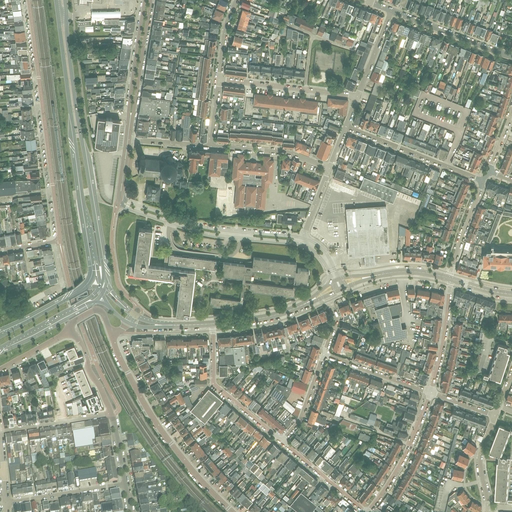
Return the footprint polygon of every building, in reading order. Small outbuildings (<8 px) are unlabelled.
[(206,0),(217,5),(216,7),(224,10),(226,6),(221,4),(212,0),(206,0)] [(241,3),(240,6),(248,9),(250,10),(251,11),(257,12),(258,10),(249,6),(250,4),(243,0),(242,1),(241,3)] [(328,0),(322,15),(324,16),(330,3),(331,0),(328,0)] [(331,0),(330,3),(324,16),(325,16),(324,17),(327,18),(329,15),(328,15),(331,6),(333,7),(336,0),(331,0)] [(337,18),(338,16),(339,14),(338,14),(343,1),(341,0),(340,0),(337,0),(336,5),(335,8),(337,9),(334,17),(337,18)] [(415,0),(412,9),(414,10),(416,11),(417,11),(421,1),(418,0),(415,0)] [(423,0),(419,12),(421,12),(421,13),(422,14),(423,13),(424,14),(427,5),(424,4),(426,0),(423,0)] [(342,19),(349,3),(347,3),(347,2),(345,1),(345,2),(344,2),(341,9),(339,14),(342,14),(339,22),(341,22),(340,25),(342,19)] [(431,6),(428,5),(425,14),(425,15),(427,16),(428,15),(431,16),(436,3),(433,2),(431,6)] [(342,19),(340,25),(342,26),(348,12),(350,13),(353,5),(353,4),(351,3),(350,4),(349,3),(342,19)] [(438,3),(436,8),(433,17),(434,17),(434,18),(436,19),(437,19),(438,19),(442,7),(440,6),(441,4),(438,3)] [(451,3),(449,7),(444,21),(449,23),(452,15),(453,12),(451,11),(453,4),(451,3)] [(460,4),(458,3),(455,10),(450,24),(451,24),(452,25),(453,25),(454,25),(459,14),(456,13),(460,4)] [(354,6),(348,22),(350,23),(351,20),(354,14),(356,15),(359,7),(359,6),(356,5),(356,6),(354,6)] [(444,5),(442,10),(438,19),(443,21),(448,9),(445,9),(446,6),(444,5)] [(205,6),(204,9),(212,12),(222,16),(224,11),(216,8),(216,9),(213,7),(212,9),(206,6),(205,7),(205,6)] [(463,6),(461,12),(459,18),(455,26),(460,28),(463,19),(461,18),(465,7),(463,6)] [(155,13),(154,17),(163,19),(163,17),(166,17),(165,18),(170,19),(170,15),(167,15),(168,10),(164,10),(156,8),(155,13)] [(362,9),(360,8),(355,20),(353,26),(355,27),(360,17),(362,18),(365,10),(365,9),(362,8),(362,9)] [(219,21),(222,16),(212,12),(204,9),(203,11),(213,15),(212,18),(219,21)] [(242,12),(241,14),(262,20),(263,17),(254,15),(254,14),(250,13),(251,12),(243,9),(242,10),(241,12),(242,12)] [(368,11),(366,10),(361,23),(358,29),(361,30),(366,19),(368,20),(371,12),(371,11),(368,10),(368,11)] [(469,15),(467,21),(465,20),(462,28),(463,29),(464,30),(465,29),(466,30),(474,11),(472,10),(469,15)] [(369,20),(365,31),(368,32),(371,24),(373,25),(374,22),(377,15),(377,14),(374,12),(374,13),(372,13),(369,20)] [(473,32),(477,21),(477,22),(481,13),(478,12),(474,20),(475,21),(473,24),(471,23),(468,30),(473,32)] [(240,17),(240,19),(248,21),(249,18),(252,19),(251,21),(257,22),(258,21),(261,22),(262,20),(241,14),(241,15),(240,16),(240,17)] [(291,14),(290,16),(289,17),(288,20),(294,23),(297,17),(291,14)] [(380,16),(378,15),(375,22),(372,31),(375,32),(378,23),(380,24),(383,17),(383,16),(381,15),(380,16)] [(480,26),(479,26),(477,25),(474,33),(475,33),(475,34),(476,35),(477,34),(479,35),(486,16),(484,15),(480,26)] [(486,16),(479,35),(480,35),(481,36),(482,37),(483,36),(484,37),(487,28),(484,28),(488,17),(486,16)] [(490,23),(488,29),(484,37),(486,38),(487,38),(488,39),(489,39),(492,31),(490,30),(492,24),(495,17),(493,16),(490,23)] [(294,24),(299,26),(302,19),(297,17),(294,23),(294,24)] [(239,22),(238,23),(254,28),(255,25),(247,23),(248,21),(240,19),(240,20),(239,20),(239,21),(239,22)] [(299,26),(305,29),(308,22),(302,19),(299,26)] [(391,28),(394,30),(392,35),(394,36),(399,23),(393,21),(391,28)] [(314,24),(308,22),(305,29),(311,31),(314,24)] [(254,28),(238,23),(238,25),(237,25),(237,26),(237,27),(237,28),(245,30),(246,28),(250,29),(258,32),(258,29),(255,28),(254,28)] [(496,23),(493,32),(490,39),(496,42),(499,35),(499,34),(500,32),(497,30),(499,24),(496,23)] [(397,32),(399,33),(396,40),(398,41),(401,34),(405,25),(400,24),(397,32)] [(401,34),(398,41),(396,48),(398,48),(402,38),(404,39),(406,35),(406,36),(409,27),(405,25),(401,34)] [(406,48),(408,49),(412,38),(415,30),(411,28),(407,36),(410,37),(406,48)] [(415,30),(412,38),(408,49),(410,50),(414,41),(416,41),(416,40),(417,40),(420,32),(415,30)] [(419,53),(426,34),(425,33),(424,33),(423,32),(422,32),(418,41),(421,42),(419,47),(418,47),(415,54),(418,55),(419,53)] [(376,36),(371,34),(368,40),(373,42),(374,42),(376,36)] [(421,54),(425,43),(428,44),(431,36),(430,36),(430,35),(429,34),(428,35),(426,34),(419,53),(421,54)] [(252,42),(245,41),(246,38),(243,38),(243,37),(235,35),(233,40),(251,45),(255,46),(256,43),(252,42)] [(430,51),(426,60),(429,61),(434,47),(438,38),(436,37),(436,38),(433,37),(430,45),(432,46),(430,51)] [(346,44),(351,46),(354,40),(348,38),(347,39),(346,44)] [(438,38),(434,47),(429,61),(428,64),(432,65),(434,59),(432,59),(435,53),(435,52),(437,53),(439,48),(442,40),(439,39),(439,38),(438,38)] [(382,51),(387,53),(389,47),(392,42),(386,39),(382,51)] [(441,63),(449,43),(444,41),(440,51),(442,52),(438,62),(441,63)] [(447,63),(451,53),(454,45),(453,44),(452,43),(451,43),(450,43),(446,51),(449,52),(445,62),(447,63)] [(448,68),(453,54),(456,55),(459,47),(458,46),(457,45),(456,45),(454,45),(451,53),(447,63),(446,67),(448,68)] [(457,70),(463,56),(466,49),(464,48),(464,47),(462,47),(461,48),(461,47),(458,55),(461,55),(455,69),(457,70)] [(468,50),(466,49),(463,56),(457,70),(460,71),(463,64),(462,64),(464,59),(467,60),(470,51),(470,50),(468,49),(468,50)] [(466,71),(470,62),(473,63),(477,53),(476,53),(476,52),(475,52),(473,51),(473,52),(471,51),(466,65),(464,70),(466,71)] [(296,70),(294,70),(293,78),(294,78),(296,79),(296,78),(299,78),(300,70),(300,63),(301,59),(301,54),(298,53),(296,70)] [(478,54),(477,54),(473,65),(475,66),(476,66),(476,67),(478,67),(478,68),(483,56),(480,55),(480,54),(479,54),(478,54)] [(483,73),(489,58),(487,57),(486,56),(485,56),(484,56),(480,66),(483,68),(481,72),(483,72),(483,73)] [(483,73),(483,72),(479,83),(483,84),(487,74),(486,73),(487,69),(490,71),(494,60),(494,59),(492,59),(491,59),(489,58),(483,73)] [(344,87),(349,88),(356,69),(354,68),(350,80),(347,79),(344,87)] [(357,76),(356,76),(358,70),(356,69),(349,88),(353,90),(356,83),(356,82),(357,78),(357,77),(357,76)] [(379,74),(374,71),(370,80),(376,82),(378,82),(378,81),(381,74),(379,74)] [(86,84),(98,83),(97,76),(85,76),(86,84)] [(160,80),(155,79),(145,77),(143,87),(159,90),(160,80)] [(498,87),(511,91),(511,89),(511,86),(506,84),(502,83),(501,85),(498,84),(498,87)] [(452,85),(447,84),(443,93),(448,95),(449,92),(451,87),(452,85)] [(415,92),(416,88),(411,86),(408,93),(410,94),(409,96),(412,97),(414,92),(415,92)] [(511,91),(498,87),(497,89),(504,92),(503,94),(510,96),(511,91)] [(417,97),(418,97),(421,90),(416,88),(415,92),(412,98),(416,100),(417,97)] [(316,114),(318,102),(305,100),(305,99),(300,98),(300,100),(272,96),(273,95),(267,94),(267,96),(255,94),(254,96),(253,106),(269,108),(269,106),(284,108),(283,111),(286,111),(287,109),(301,110),(301,112),(316,114)] [(139,113),(157,115),(167,117),(170,101),(155,98),(155,97),(142,95),(139,113)] [(9,103),(9,104),(7,104),(8,107),(9,107),(34,105),(32,96),(23,97),(18,97),(18,98),(21,97),(22,101),(18,102),(18,103),(15,104),(14,103),(9,103)] [(348,100),(328,98),(327,106),(340,107),(339,115),(346,115),(348,100)] [(497,98),(494,98),(493,100),(500,102),(500,104),(506,107),(508,102),(497,98)] [(494,108),(491,107),(490,110),(497,112),(496,114),(503,117),(505,111),(494,108)] [(22,118),(32,117),(31,108),(21,109),(22,115),(20,115),(20,119),(22,119),(22,118)] [(366,128),(372,130),(377,116),(380,108),(379,112),(376,111),(375,115),(373,119),(374,119),(374,120),(370,119),(366,128)] [(377,116),(372,130),(376,132),(380,123),(377,122),(379,116),(382,109),(380,108),(377,116)] [(156,121),(157,115),(139,113),(138,117),(150,119),(149,120),(158,121),(156,121)] [(377,132),(382,134),(385,126),(383,125),(384,122),(385,122),(388,114),(385,113),(381,124),(377,132)] [(482,113),(481,115),(484,116),(496,121),(498,116),(489,113),(488,115),(482,113)] [(357,114),(354,123),(359,125),(365,127),(368,119),(369,117),(367,116),(366,118),(362,117),(357,114)] [(176,130),(175,139),(182,139),(182,140),(183,130),(184,115),(182,115),(181,130),(176,130)] [(184,115),(183,130),(182,140),(189,140),(191,116),(186,115),(184,115)] [(484,116),(481,115),(481,117),(483,118),(483,119),(488,121),(487,123),(495,126),(496,123),(496,122),(496,121),(484,116)] [(92,131),(92,132),(92,133),(93,133),(93,132),(96,131),(95,145),(97,146),(99,147),(101,148),(102,148),(104,148),(107,148),(109,149),(113,148),(117,147),(120,120),(112,119),(112,118),(106,117),(106,119),(98,118),(98,116),(90,117),(92,131)] [(382,134),(386,135),(389,127),(393,118),(393,117),(391,116),(387,126),(385,126),(382,134)] [(149,120),(138,118),(137,124),(149,125),(150,125),(158,127),(158,125),(157,125),(158,121),(149,120)] [(207,141),(207,133),(204,132),(205,123),(209,124),(209,118),(202,118),(201,123),(200,141),(206,141),(207,141)] [(329,126),(328,128),(337,131),(339,126),(333,124),(334,121),(327,118),(324,124),(329,126)] [(389,127),(386,135),(390,137),(393,129),(391,128),(395,119),(393,118),(389,127)] [(391,137),(396,139),(399,132),(403,121),(400,119),(397,126),(398,126),(396,131),(394,130),(391,137)] [(399,132),(396,139),(400,141),(403,134),(401,133),(403,128),(404,128),(406,122),(403,121),(399,132)] [(148,130),(148,131),(152,132),(161,133),(161,132),(162,132),(165,133),(165,130),(158,129),(158,127),(150,125),(149,125),(137,124),(137,129),(148,130)] [(491,134),(492,133),(493,130),(483,126),(484,126),(481,125),(480,127),(483,128),(482,131),(484,132),(491,134)] [(199,129),(198,129),(198,127),(194,126),(194,128),(191,128),(190,140),(195,140),(196,134),(198,134),(199,129)] [(402,142),(407,144),(414,127),(411,126),(408,136),(405,135),(402,142)] [(335,135),(336,133),(327,129),(323,127),(317,127),(316,128),(322,130),(321,132),(334,137),(335,137),(336,137),(337,136),(336,135),(335,135)] [(414,127),(407,144),(413,146),(416,139),(413,137),(416,128),(414,127)] [(418,148),(421,141),(425,130),(422,129),(418,139),(416,139),(413,146),(418,148)] [(418,148),(423,150),(426,143),(423,141),(427,131),(425,130),(421,141),(418,148)] [(315,132),(313,131),(312,131),(310,136),(307,145),(304,153),(308,155),(311,147),(310,146),(315,132)] [(484,138),(494,142),(496,138),(485,133),(481,131),(479,136),(481,137),(484,138)] [(325,135),(323,140),(332,144),(332,143),(331,143),(332,141),(333,141),(334,140),(333,139),(333,138),(334,138),(325,135)] [(345,158),(346,155),(350,144),(352,137),(351,137),(351,136),(349,135),(348,136),(346,140),(345,142),(344,146),(346,147),(344,153),(342,157),(345,158)] [(304,153),(307,145),(310,136),(309,136),(307,139),(307,138),(304,144),(302,143),(299,151),(304,153)] [(483,140),(482,143),(484,143),(492,146),(494,142),(484,138),(481,137),(479,136),(481,137),(480,139),(483,140)] [(353,149),(354,147),(357,139),(356,139),(356,138),(353,137),(353,138),(352,137),(350,144),(346,155),(349,156),(352,148),(353,149)] [(316,138),(314,142),(320,144),(316,155),(317,155),(316,158),(315,158),(324,161),(326,159),(332,144),(323,140),(316,138)] [(426,143),(423,150),(428,152),(434,139),(430,138),(428,143),(426,143)] [(435,155),(440,157),(447,141),(447,139),(445,138),(441,148),(438,147),(435,155)] [(355,160),(359,149),(362,141),(361,141),(361,140),(358,139),(358,140),(358,139),(354,147),(354,149),(355,150),(354,151),(356,152),(353,159),(355,160)] [(357,160),(361,150),(364,151),(367,143),(367,142),(364,141),(364,142),(362,141),(359,149),(355,160),(357,160)] [(448,151),(445,150),(449,142),(447,141),(440,157),(445,159),(448,151)] [(364,164),(368,153),(369,153),(370,152),(369,151),(370,149),(372,145),(368,143),(364,152),(367,153),(362,164),(364,165),(364,164)] [(366,165),(371,154),(373,155),(376,147),(372,145),(370,149),(369,151),(370,152),(369,153),(368,153),(364,164),(366,165)] [(490,151),(478,146),(476,148),(481,150),(481,152),(488,155),(490,151)] [(374,167),(377,161),(381,149),(377,147),(374,155),(375,155),(373,160),(375,160),(374,162),(376,163),(374,167)] [(383,159),(386,151),(381,149),(377,161),(374,167),(376,167),(380,157),(383,159)] [(204,156),(209,156),(210,152),(199,151),(189,150),(189,158),(190,158),(188,170),(190,170),(190,171),(194,172),(195,170),(196,170),(197,160),(199,160),(199,161),(202,161),(202,160),(203,160),(204,156)] [(469,152),(469,153),(481,159),(483,154),(473,150),(472,153),(469,152)] [(382,170),(384,171),(385,169),(388,161),(389,159),(388,159),(389,157),(391,153),(387,151),(384,159),(386,160),(382,170)] [(209,156),(207,182),(210,182),(211,175),(220,175),(226,176),(227,161),(228,153),(210,152),(209,156)] [(385,176),(390,162),(392,163),(395,154),(391,153),(389,157),(388,159),(389,159),(388,161),(385,169),(384,171),(382,175),(385,176)] [(479,163),(481,159),(469,153),(468,156),(471,157),(470,159),(479,163)] [(245,207),(244,210),(244,213),(254,214),(254,208),(265,209),(267,187),(269,188),(269,182),(272,182),(274,161),(270,160),(270,157),(264,156),(263,164),(257,163),(257,162),(250,162),(250,163),(244,162),(244,155),(238,154),(238,157),(234,157),(232,179),(235,179),(234,185),(236,185),(235,206),(245,207)] [(138,175),(139,176),(141,177),(142,176),(143,175),(143,176),(146,176),(146,175),(156,176),(154,186),(148,185),(147,193),(145,194),(145,196),(147,197),(146,197),(162,199),(163,194),(160,194),(160,186),(161,178),(164,179),(165,181),(167,182),(169,182),(170,181),(171,180),(171,178),(173,179),(173,184),(172,184),(171,187),(180,188),(180,187),(182,187),(183,187),(187,187),(187,181),(185,181),(186,175),(183,175),(182,180),(178,179),(178,178),(180,178),(181,177),(181,176),(181,175),(180,175),(182,174),(182,172),(183,171),(182,169),(181,167),(177,167),(178,162),(175,161),(175,160),(174,159),(173,159),(172,157),(171,157),(169,157),(168,157),(166,159),(162,158),(162,160),(161,160),(145,158),(145,156),(144,155),(142,155),(141,156),(140,158),(140,157),(139,162),(137,162),(136,169),(139,169),(138,175)] [(397,171),(399,164),(402,157),(397,155),(394,162),(397,163),(394,170),(397,171)] [(405,166),(407,159),(408,159),(402,157),(399,164),(397,171),(399,172),(402,165),(405,166)] [(282,162),(282,167),(281,175),(284,175),(284,170),(288,171),(289,168),(290,159),(283,158),(283,162),(282,162)] [(410,168),(412,161),(407,159),(405,166),(407,167),(404,175),(407,176),(410,168)] [(477,167),(479,163),(470,159),(468,162),(463,159),(462,161),(465,162),(477,167)] [(295,173),(296,172),(300,162),(293,160),(289,169),(289,170),(295,173)] [(418,163),(412,161),(410,168),(407,176),(410,177),(413,169),(415,170),(414,173),(418,163)] [(475,172),(477,167),(465,162),(462,161),(461,163),(467,166),(466,168),(468,169),(475,172)] [(423,165),(418,163),(414,173),(417,174),(415,179),(417,180),(417,179),(420,172),(423,165)] [(428,167),(423,165),(420,172),(417,179),(420,180),(423,173),(425,174),(428,167)] [(511,169),(502,166),(500,170),(510,174),(511,172),(511,169)] [(338,167),(336,172),(352,179),(353,177),(348,175),(349,173),(345,171),(346,171),(338,167)] [(430,177),(427,183),(425,187),(428,188),(435,170),(430,168),(429,172),(428,176),(430,177)] [(430,188),(433,182),(435,181),(436,179),(438,175),(440,172),(435,170),(428,188),(421,204),(426,206),(430,195),(431,193),(428,192),(431,189),(430,188)] [(291,186),(289,189),(292,190),(296,181),(298,182),(301,174),(297,172),(296,175),(294,179),(293,182),(292,186),(291,186)] [(355,180),(352,179),(336,172),(334,177),(342,180),(343,177),(355,182),(355,180)] [(301,187),(305,176),(301,174),(298,182),(301,183),(297,192),(299,193),(301,187)] [(305,184),(307,185),(310,178),(305,176),(301,187),(299,193),(300,190),(302,191),(305,184)] [(362,180),(359,189),(380,197),(380,198),(393,203),(398,191),(363,177),(362,180)] [(304,198),(306,199),(309,192),(314,179),(310,178),(307,185),(309,186),(304,198)] [(461,186),(468,189),(470,184),(468,183),(469,180),(462,178),(461,181),(463,181),(461,186)] [(16,194),(16,192),(29,191),(29,190),(41,189),(40,179),(30,180),(14,181),(0,182),(0,196),(12,196),(16,194)] [(316,189),(319,181),(314,179),(309,192),(306,199),(306,201),(308,202),(312,192),(316,193),(317,189),(316,189)] [(487,195),(489,196),(494,184),(489,182),(485,191),(488,192),(487,195)] [(492,194),(494,195),(498,186),(494,184),(489,196),(491,196),(492,194)] [(468,189),(461,186),(459,185),(458,187),(455,186),(454,188),(466,193),(468,189)] [(498,199),(500,200),(504,188),(499,186),(496,196),(499,197),(498,199)] [(456,191),(455,194),(464,198),(466,193),(454,188),(453,190),(456,191)] [(504,188),(500,200),(498,204),(500,204),(502,198),(505,199),(509,189),(504,188)] [(447,195),(462,202),(464,198),(455,194),(454,196),(448,193),(447,195)] [(460,206),(462,202),(447,195),(446,197),(452,200),(451,202),(460,206)] [(31,210),(43,207),(42,202),(33,204),(34,206),(22,208),(23,211),(31,210)] [(389,252),(387,225),(385,205),(346,208),(347,234),(349,255),(389,252)] [(488,209),(479,206),(477,210),(492,216),(493,214),(487,212),(488,209)] [(449,215),(456,218),(458,213),(448,209),(447,210),(447,212),(450,213),(449,215)] [(477,210),(476,215),(485,218),(486,216),(491,218),(492,216),(477,210)] [(44,213),(35,215),(36,217),(28,219),(29,221),(28,221),(31,221),(40,219),(45,218),(44,213)] [(498,213),(487,241),(490,243),(501,215),(498,213)] [(296,225),(297,217),(297,216),(282,215),(281,223),(296,225)] [(474,219),(489,225),(490,223),(484,221),(485,218),(476,215),(474,219)] [(488,227),(489,225),(474,219),(472,224),(481,228),(482,225),(488,227)] [(447,220),(445,226),(452,228),(454,223),(447,220)] [(15,234),(12,234),(11,223),(8,223),(10,234),(12,244),(16,243),(15,234)] [(39,231),(47,229),(46,224),(38,226),(38,228),(30,230),(31,232),(39,231)] [(479,228),(471,226),(470,230),(484,236),(485,233),(483,232),(478,230),(479,228)] [(205,268),(215,269),(215,263),(214,263),(215,261),(213,261),(188,258),(188,257),(184,256),(184,257),(182,257),(182,256),(170,255),(170,256),(166,255),(166,253),(164,267),(147,265),(148,261),(152,229),(148,229),(147,228),(147,229),(143,228),(139,228),(134,267),(130,266),(130,267),(129,275),(131,275),(156,278),(160,279),(160,280),(161,280),(161,276),(182,279),(181,282),(180,282),(176,314),(180,315),(181,315),(184,315),(185,315),(189,316),(193,284),(194,271),(195,266),(202,267),(202,268),(205,268)] [(38,233),(39,233),(40,236),(49,234),(47,229),(39,231),(31,232),(28,233),(29,233),(29,237),(33,236),(32,235),(38,234),(38,233)] [(486,236),(484,236),(470,230),(468,235),(479,239),(480,237),(485,239),(486,236)] [(439,234),(442,235),(441,238),(448,240),(450,235),(440,231),(439,233),(439,234)] [(478,241),(479,239),(468,235),(467,240),(479,244),(480,241),(478,241)] [(451,249),(454,243),(440,239),(438,245),(451,249)] [(43,254),(52,252),(52,248),(50,247),(27,251),(28,257),(34,256),(37,255),(43,254)] [(441,248),(437,247),(435,253),(436,253),(434,261),(438,262),(438,263),(440,263),(441,263),(443,255),(442,255),(444,251),(440,250),(441,248)] [(25,261),(24,252),(18,253),(20,262),(22,262),(22,263),(23,272),(27,272),(25,261)] [(484,253),(484,265),(499,266),(504,266),(511,266),(511,254),(508,254),(508,252),(499,252),(496,252),(496,253),(484,253)] [(14,254),(15,263),(17,263),(18,271),(22,270),(20,262),(18,253),(14,254)] [(3,256),(0,255),(0,266),(1,266),(1,268),(4,281),(2,281),(4,292),(9,291),(8,286),(6,276),(4,265),(3,256)] [(374,255),(364,256),(365,267),(375,267),(374,255)] [(54,261),(53,257),(44,258),(44,259),(40,259),(41,260),(33,262),(34,266),(43,264),(44,263),(45,263),(54,261)] [(245,263),(244,264),(223,262),(216,261),(215,261),(214,263),(215,263),(223,264),(221,275),(243,278),(240,299),(243,299),(245,283),(250,284),(252,268),(255,268),(256,267),(263,268),(263,269),(270,270),(270,268),(277,269),(277,271),(284,272),(284,270),(292,271),(291,273),(294,273),(294,280),(296,280),(296,283),(307,284),(308,280),(306,279),(307,274),(308,274),(309,269),(298,268),(297,271),(295,270),(296,262),(253,257),(253,262),(245,263)] [(460,259),(459,262),(456,271),(461,273),(466,258),(464,257),(463,260),(460,259)] [(465,274),(470,276),(475,261),(473,260),(471,266),(468,265),(465,274)] [(42,270),(46,269),(56,267),(54,262),(45,264),(38,266),(40,271),(42,270)] [(44,274),(57,271),(56,267),(46,269),(42,270),(35,272),(36,275),(44,273),(44,274)] [(292,296),(292,297),(295,297),(296,287),(293,286),(293,288),(292,289),(250,284),(249,289),(252,290),(252,292),(252,291),(258,292),(260,293),(260,292),(265,293),(266,293),(271,294),(273,294),(279,295),(278,295),(279,295),(284,295),(284,296),(286,296),(291,296),(292,296)] [(372,324),(375,332),(377,338),(378,341),(390,345),(389,340),(407,336),(406,327),(405,327),(402,328),(399,316),(402,311),(402,307),(399,293),(399,291),(398,289),(385,291),(384,291),(363,298),(366,306),(369,305),(372,312),(373,313),(375,313),(376,313),(379,322),(372,324)] [(425,300),(425,299),(427,299),(426,305),(425,308),(428,308),(431,293),(429,293),(429,291),(423,290),(422,297),(422,300),(425,300)] [(426,315),(434,316),(435,307),(439,293),(432,291),(431,293),(428,308),(426,315)] [(456,307),(457,307),(458,308),(460,302),(463,303),(464,301),(466,293),(461,292),(456,307)] [(440,303),(443,304),(444,299),(443,299),(444,294),(443,294),(442,293),(440,293),(439,293),(435,307),(434,316),(442,317),(443,309),(438,308),(440,303)] [(475,297),(471,295),(467,307),(466,310),(468,311),(470,305),(472,306),(475,297)] [(239,309),(242,310),(243,299),(240,299),(240,302),(211,298),(211,296),(210,303),(210,304),(213,304),(212,306),(213,306),(218,306),(220,307),(226,307),(231,308),(233,308),(239,309)] [(369,328),(365,317),(361,307),(364,306),(361,299),(360,299),(358,299),(358,300),(356,301),(359,309),(363,318),(363,319),(367,329),(369,328)] [(481,309),(483,309),(486,300),(482,299),(477,314),(479,314),(481,309)] [(354,310),(356,309),(361,320),(363,319),(363,318),(359,309),(356,301),(354,302),(353,301),(351,302),(351,303),(354,310)] [(491,302),(486,317),(488,317),(490,312),(493,312),(496,303),(491,302)] [(345,305),(343,306),(346,313),(351,323),(353,322),(349,312),(351,311),(348,304),(347,304),(345,304),(345,305)] [(342,320),(351,324),(351,323),(346,313),(343,306),(342,307),(341,306),(339,307),(339,308),(343,318),(342,320)] [(322,321),(323,320),(327,318),(324,311),(323,310),(321,311),(320,312),(318,313),(322,321)] [(314,331),(316,335),(320,334),(318,330),(317,330),(316,327),(315,323),(320,321),(317,314),(316,314),(315,314),(314,315),(313,316),(311,317),(312,321),(311,321),(313,324),(314,327),(313,328),(315,331),(314,331)] [(305,319),(303,320),(306,328),(309,335),(313,334),(312,332),(311,332),(309,327),(311,326),(308,318),(307,318),(307,317),(305,318),(305,319)] [(309,335),(306,328),(303,320),(301,320),(299,321),(299,322),(298,322),(302,330),(304,329),(306,334),(305,334),(306,337),(309,335)] [(358,331),(349,327),(350,325),(343,322),(342,324),(341,325),(340,326),(341,327),(348,330),(357,333),(358,331)] [(296,335),(292,324),(290,325),(289,325),(288,325),(287,326),(289,333),(292,332),(296,343),(298,342),(296,335)] [(278,337),(280,337),(278,328),(277,329),(276,328),(275,329),(273,330),(277,347),(278,349),(283,348),(281,344),(279,344),(277,337),(278,337)] [(277,347),(273,330),(271,330),(269,330),(269,331),(268,331),(270,339),(272,339),(273,342),(271,342),(273,348),(277,347)] [(260,344),(260,342),(263,341),(262,332),(261,332),(261,331),(258,332),(258,333),(255,333),(257,345),(255,346),(256,353),(260,353),(259,346),(260,345),(260,344)] [(339,332),(337,338),(343,340),(355,344),(356,340),(348,337),(347,339),(344,338),(346,334),(339,332)] [(254,342),(253,334),(251,334),(251,333),(249,333),(249,334),(248,334),(249,343),(252,342),(253,353),(256,353),(255,346),(254,342)] [(320,346),(323,338),(321,337),(316,335),(313,334),(310,343),(320,346)] [(243,335),(237,336),(241,364),(246,364),(246,363),(245,352),(244,344),(243,335)] [(237,336),(232,337),(232,341),(234,364),(241,364),(237,336)] [(219,364),(234,364),(232,341),(232,337),(231,337),(218,338),(218,344),(219,364)] [(437,351),(438,345),(429,344),(429,340),(424,338),(423,348),(437,351)] [(344,347),(341,346),(335,344),(333,350),(339,352),(343,353),(344,350),(351,352),(352,350),(348,348),(344,347)] [(507,349),(507,348),(506,348),(507,346),(504,345),(504,346),(498,344),(497,347),(499,348),(499,349),(498,349),(489,377),(500,380),(509,353),(508,352),(509,350),(510,350),(507,349)] [(152,348),(152,345),(132,345),(130,346),(134,355),(141,352),(141,348),(146,348),(147,350),(148,350),(152,348)] [(74,346),(66,349),(68,355),(76,351),(74,346)] [(316,357),(318,353),(308,349),(306,348),(305,351),(308,352),(307,354),(316,357)] [(354,359),(359,361),(363,349),(361,348),(360,351),(357,350),(354,359)] [(363,349),(359,361),(364,362),(367,353),(365,353),(366,350),(363,349)] [(146,351),(135,356),(136,359),(135,359),(137,363),(148,357),(146,354),(149,353),(148,350),(147,350),(146,351)] [(76,351),(68,355),(70,360),(78,356),(76,351)] [(364,362),(369,364),(373,352),(371,351),(370,354),(367,353),(364,362)] [(373,352),(369,364),(374,366),(377,357),(374,356),(375,353),(373,352)] [(426,360),(433,362),(435,357),(427,355),(422,354),(421,356),(419,355),(418,358),(421,359),(426,360)] [(472,378),(475,379),(481,355),(478,354),(472,378)] [(70,360),(67,361),(68,363),(71,362),(72,365),(75,363),(82,361),(82,360),(84,360),(82,355),(78,356),(70,360)] [(302,359),(314,364),(316,359),(307,355),(306,358),(303,357),(302,359)] [(375,366),(380,368),(384,356),(382,355),(381,358),(378,357),(375,366)] [(155,356),(146,361),(139,365),(140,367),(139,367),(141,371),(142,370),(149,366),(148,364),(158,358),(157,358),(156,357),(155,356)] [(384,356),(380,368),(385,370),(388,361),(385,360),(387,357),(384,356)] [(432,367),(433,362),(426,360),(421,359),(418,358),(421,359),(420,361),(424,363),(424,364),(432,367)] [(312,369),(314,364),(302,359),(301,362),(304,363),(303,365),(312,369)] [(385,370),(390,372),(394,360),(392,359),(391,362),(388,361),(385,370)] [(46,373),(44,367),(47,366),(43,360),(38,362),(40,368),(38,369),(41,374),(43,373),(44,374),(46,373)] [(394,360),(390,372),(395,373),(398,364),(395,363),(396,360),(394,360)] [(422,370),(430,372),(432,367),(424,364),(424,365),(416,362),(416,365),(423,368),(422,370)] [(47,386),(43,378),(41,374),(38,369),(36,363),(30,366),(34,373),(37,372),(44,387),(47,386)] [(63,369),(61,364),(49,369),(51,374),(63,369)] [(158,364),(153,367),(154,368),(151,370),(144,374),(147,380),(147,381),(148,382),(149,383),(155,380),(157,382),(165,377),(164,375),(158,377),(155,372),(159,370),(160,367),(158,364)] [(257,370),(260,372),(263,368),(257,364),(254,368),(253,370),(255,372),(257,370)] [(336,367),(334,367),(328,365),(326,369),(333,372),(338,374),(338,371),(335,370),(336,367)] [(22,369),(28,380),(25,382),(25,383),(29,391),(32,390),(29,383),(35,380),(29,366),(22,369)] [(82,368),(81,368),(74,371),(76,376),(85,373),(82,368)] [(447,368),(445,374),(455,377),(456,375),(456,374),(453,373),(454,370),(447,368)] [(429,375),(428,375),(424,373),(419,372),(415,370),(414,370),(411,369),(410,373),(413,375),(418,377),(418,376),(427,380),(429,375)] [(15,382),(19,380),(20,383),(23,383),(21,379),(22,379),(19,371),(12,373),(15,382)] [(272,371),(268,376),(273,380),(277,374),(272,371)] [(300,372),(297,371),(296,374),(300,375),(298,379),(301,380),(308,382),(310,376),(300,372)] [(351,384),(355,372),(350,371),(346,383),(351,384)] [(233,383),(229,389),(232,392),(237,386),(235,385),(245,373),(243,372),(241,374),(233,383)] [(356,383),(359,374),(355,372),(351,384),(353,385),(354,382),(356,383)] [(225,386),(229,389),(233,383),(241,374),(239,373),(237,376),(236,376),(231,381),(230,380),(225,386)] [(278,383),(282,376),(277,374),(273,380),(278,383)] [(2,397),(6,396),(8,396),(7,393),(7,391),(3,375),(0,376),(0,387),(3,387),(4,394),(2,394),(2,397)] [(282,376),(278,383),(270,395),(282,405),(292,389),(303,393),(307,384),(283,375),(282,376)] [(333,378),(330,378),(324,375),(322,380),(329,383),(334,384),(335,382),(332,381),(333,378)] [(369,378),(364,376),(360,388),(362,389),(364,385),(366,386),(369,378)] [(426,385),(427,380),(418,376),(418,377),(416,381),(426,385)] [(157,382),(157,383),(150,386),(152,389),(151,389),(152,392),(153,391),(153,392),(161,388),(159,385),(167,380),(165,377),(157,382)] [(371,378),(369,385),(368,387),(368,388),(371,389),(374,390),(377,380),(371,378)] [(199,385),(207,385),(207,379),(199,379),(195,379),(194,384),(191,384),(190,387),(192,392),(194,391),(199,389),(199,385)] [(450,386),(452,387),(453,386),(454,386),(454,384),(450,383),(451,381),(443,379),(442,382),(443,383),(442,384),(450,386)] [(238,387),(239,387),(234,393),(238,397),(243,391),(240,389),(246,382),(244,380),(238,387)] [(334,384),(329,383),(322,380),(320,385),(329,389),(330,386),(333,387),(334,384)] [(382,391),(379,390),(380,389),(383,382),(377,380),(374,390),(373,390),(378,392),(378,394),(377,394),(375,400),(378,401),(380,395),(382,391)] [(80,385),(82,390),(90,387),(88,382),(80,385)] [(21,389),(22,392),(29,391),(25,383),(21,385),(22,388),(21,389)] [(239,398),(243,401),(256,385),(254,383),(248,391),(246,390),(239,398)] [(164,388),(162,389),(154,394),(155,395),(155,396),(156,398),(164,394),(163,392),(166,390),(172,386),(170,384),(164,387),(164,388)] [(256,385),(243,401),(247,404),(252,398),(250,397),(255,390),(253,389),(256,385)] [(329,389),(320,386),(318,391),(335,397),(336,393),(331,392),(331,393),(328,392),(329,389)] [(459,396),(464,398),(468,387),(467,387),(465,386),(464,389),(461,388),(459,396)] [(90,387),(82,390),(84,395),(92,392),(90,387)] [(205,423),(223,401),(208,389),(194,407),(190,411),(192,413),(205,423)] [(335,397),(318,391),(316,396),(325,399),(326,397),(329,398),(330,395),(335,397)] [(477,391),(476,394),(473,393),(470,400),(476,402),(479,391),(478,391),(477,391)] [(86,397),(88,401),(89,406),(91,410),(91,412),(102,408),(96,392),(85,396),(86,397)] [(170,394),(169,395),(168,395),(166,396),(164,394),(156,398),(158,402),(159,401),(160,403),(159,403),(160,403),(167,399),(170,397),(171,398),(175,395),(173,392),(170,394)] [(253,399),(248,405),(251,408),(263,393),(262,392),(255,400),(253,399)] [(180,406),(185,403),(180,393),(175,395),(177,400),(180,406)] [(258,403),(260,401),(265,395),(263,393),(251,408),(255,411),(261,405),(258,403)] [(481,404),(486,405),(490,395),(489,395),(487,394),(486,397),(483,396),(481,404)] [(188,395),(183,397),(183,398),(185,403),(187,408),(190,411),(194,407),(192,405),(188,395)] [(325,399),(316,396),(315,401),(327,405),(327,403),(324,402),(325,399)] [(400,398),(404,400),(403,401),(408,403),(407,404),(415,406),(416,402),(401,396),(400,398)] [(168,401),(169,402),(162,407),(164,409),(163,410),(165,412),(165,411),(165,412),(172,408),(170,404),(177,400),(175,397),(168,401)] [(257,413),(260,416),(274,399),(271,398),(268,402),(263,408),(262,407),(257,413)] [(275,401),(274,399),(260,416),(263,418),(269,412),(267,411),(275,401)] [(361,406),(374,410),(376,405),(369,403),(368,400),(361,406)] [(327,405),(315,401),(313,406),(322,409),(323,407),(326,408),(327,405)] [(216,419),(222,412),(227,405),(224,402),(218,409),(219,409),(216,412),(218,413),(214,417),(216,419)] [(267,421),(272,415),(278,408),(280,405),(279,404),(270,414),(269,412),(263,418),(267,421)] [(337,407),(334,415),(338,416),(341,410),(350,413),(354,410),(343,405),(339,404),(337,407)] [(37,412),(38,412),(39,421),(44,420),(43,411),(41,411),(40,409),(39,409),(39,405),(36,405),(37,409),(37,412)] [(178,408),(174,411),(167,415),(169,417),(168,417),(170,420),(170,419),(171,420),(174,418),(174,417),(177,415),(176,413),(175,413),(180,410),(182,409),(185,407),(183,405),(178,408)] [(222,418),(225,414),(225,415),(231,408),(227,405),(222,412),(216,419),(215,419),(217,421),(221,417),(222,418)] [(398,408),(415,414),(417,409),(409,406),(409,407),(407,406),(406,407),(399,405),(398,408)] [(444,412),(445,410),(442,410),(435,407),(435,409),(433,408),(432,412),(440,415),(443,416),(444,412)] [(275,418),(274,417),(280,409),(278,408),(272,415),(267,421),(270,424),(275,418)] [(224,425),(224,426),(236,412),(232,409),(226,415),(227,416),(225,418),(226,419),(224,422),(226,423),(224,425)] [(273,427),(283,415),(285,413),(287,411),(285,409),(277,419),(275,418),(270,424),(273,427)] [(312,410),(310,415),(325,421),(327,418),(324,417),(323,417),(320,416),(321,415),(318,414),(318,412),(312,410)] [(458,421),(459,418),(462,419),(464,412),(459,410),(456,417),(455,420),(456,421),(458,421)] [(181,421),(192,413),(190,411),(184,416),(183,416),(182,414),(172,422),(171,422),(173,424),(175,426),(181,421)] [(230,422),(232,420),(234,422),(239,415),(236,412),(224,426),(226,427),(230,422)] [(402,419),(412,422),(415,415),(405,412),(402,419)] [(432,416),(431,417),(441,421),(442,420),(442,418),(439,417),(440,415),(432,412),(431,415),(432,416)] [(374,425),(379,427),(380,424),(381,422),(376,420),(377,416),(370,413),(368,420),(350,413),(349,417),(366,424),(367,423),(374,425)] [(467,424),(468,425),(469,425),(471,422),(473,423),(476,416),(470,414),(468,421),(467,424)] [(273,427),(277,430),(284,421),(282,420),(285,417),(283,415),(273,427)] [(325,421),(310,415),(308,421),(314,423),(315,421),(325,425),(326,421),(325,421)] [(233,431),(243,419),(240,416),(234,422),(236,424),(234,426),(233,425),(230,429),(233,431)] [(289,416),(284,421),(277,430),(280,433),(282,432),(286,427),(287,428),(290,424),(289,423),(293,419),(289,416)] [(177,428),(178,430),(184,426),(192,420),(190,418),(189,419),(188,417),(175,426),(176,427),(175,427),(176,429),(177,428)] [(486,420),(481,418),(478,425),(477,428),(478,428),(480,429),(481,426),(484,427),(486,420)] [(238,429),(240,427),(241,428),(247,422),(243,419),(233,431),(235,434),(239,430),(238,429)] [(100,437),(109,436),(107,420),(71,426),(72,432),(73,432),(73,436),(73,437),(74,442),(74,443),(77,442),(94,440),(97,439),(100,438),(100,437)] [(343,420),(338,424),(345,426),(346,426),(354,429),(355,428),(356,425),(357,425),(343,420)] [(397,423),(393,422),(391,428),(398,430),(399,427),(405,429),(407,423),(398,420),(397,423)] [(238,436),(240,438),(251,425),(248,422),(242,429),(244,430),(241,433),(238,436)] [(186,440),(192,436),(198,431),(201,428),(205,425),(204,424),(200,427),(197,429),(193,432),(192,430),(183,437),(184,439),(185,439),(186,440)] [(393,429),(385,426),(380,424),(379,427),(379,428),(383,431),(391,434),(392,432),(399,434),(398,437),(405,439),(408,434),(398,431),(395,430),(393,429)] [(436,427),(429,424),(427,429),(434,432),(437,433),(437,432),(438,430),(435,429),(436,427)] [(181,434),(182,436),(194,427),(193,425),(189,427),(188,426),(186,428),(185,427),(179,432),(180,432),(180,433),(180,434),(181,434)] [(240,442),(248,434),(249,435),(255,428),(251,425),(240,438),(238,440),(240,442)] [(495,498),(506,499),(509,463),(508,463),(508,461),(510,461),(511,456),(507,456),(507,459),(506,458),(506,457),(503,456),(503,457),(500,456),(510,429),(500,425),(489,452),(496,455),(495,457),(499,459),(498,462),(497,462),(495,498)] [(72,435),(70,426),(65,427),(67,440),(68,441),(69,440),(70,445),(74,444),(74,443),(74,442),(73,442),(72,435)] [(247,445),(254,438),(259,432),(255,429),(250,435),(252,436),(248,441),(247,440),(245,443),(247,445)] [(192,436),(186,440),(187,442),(188,444),(189,444),(194,439),(197,436),(196,435),(200,432),(198,431),(192,436)] [(262,435),(259,432),(254,438),(247,445),(245,448),(247,450),(251,445),(251,444),(255,439),(257,441),(262,435)] [(292,442),(296,446),(302,439),(307,434),(304,432),(303,434),(302,433),(299,437),(297,435),(292,441),(292,442)] [(368,442),(370,436),(360,432),(358,438),(368,442)] [(311,434),(306,439),(306,440),(304,442),(303,440),(297,447),(301,450),(313,435),(311,434)] [(434,438),(432,437),(425,434),(423,439),(432,443),(433,442),(436,443),(437,439),(434,438)] [(255,453),(262,444),(267,438),(263,435),(258,441),(260,443),(251,453),(253,455),(255,453)] [(313,435),(301,450),(305,453),(310,447),(308,445),(315,437),(313,435)] [(190,445),(192,449),(198,444),(204,439),(206,438),(204,436),(201,439),(197,442),(196,441),(190,445)] [(348,436),(346,438),(343,441),(342,442),(347,445),(351,440),(348,436)] [(257,455),(264,446),(266,448),(271,442),(267,438),(262,444),(255,453),(257,455)] [(192,449),(196,453),(198,451),(198,450),(201,447),(200,446),(206,441),(204,439),(198,444),(192,449)] [(435,445),(433,445),(432,444),(432,443),(423,439),(421,444),(432,449),(434,450),(435,446),(435,445)] [(74,444),(74,448),(77,448),(83,447),(93,445),(95,445),(94,440),(77,442),(74,443),(74,444)] [(391,443),(391,444),(400,449),(403,444),(396,441),(395,443),(392,442),(391,443)] [(468,441),(465,445),(474,451),(477,447),(476,447),(473,445),(474,444),(471,442),(470,443),(468,441)] [(305,454),(309,457),(320,443),(318,442),(314,446),(314,447),(313,449),(311,447),(305,454)] [(264,461),(268,456),(271,452),(276,446),(273,443),(268,449),(266,451),(266,452),(266,453),(267,454),(262,460),(264,461)] [(320,443),(309,457),(313,460),(318,453),(321,450),(319,449),(321,446),(321,447),(323,445),(320,443)] [(362,451),(367,446),(364,443),(359,449),(362,451)] [(397,454),(400,449),(391,444),(390,445),(389,447),(392,448),(391,451),(397,454)] [(432,449),(421,444),(418,449),(431,455),(432,453),(430,452),(432,449)] [(196,453),(199,456),(207,449),(208,449),(209,448),(210,447),(211,447),(209,445),(206,448),(205,447),(202,449),(201,447),(198,450),(198,451),(196,453)] [(314,461),(318,464),(323,458),(328,452),(332,447),(329,445),(323,451),(324,452),(321,456),(319,455),(314,461)] [(471,455),(474,451),(465,445),(462,449),(465,450),(464,452),(467,454),(468,453),(470,455),(471,455)] [(272,459),(275,456),(280,450),(276,446),(271,452),(268,456),(272,459)] [(207,449),(199,456),(201,460),(207,455),(210,453),(209,452),(212,449),(211,447),(210,447),(209,448),(208,449),(207,449)] [(346,449),(340,455),(342,458),(349,451),(346,449)] [(273,467),(279,460),(285,453),(281,450),(276,457),(274,460),(275,460),(270,466),(272,468),(273,467)] [(418,450),(415,455),(425,460),(425,459),(426,457),(423,456),(425,454),(418,450)] [(386,453),(386,454),(395,459),(397,454),(391,451),(390,453),(387,451),(386,453)] [(328,452),(323,458),(318,464),(321,467),(324,463),(325,464),(327,461),(326,460),(329,456),(330,454),(328,452)] [(208,456),(202,461),(205,464),(211,459),(215,455),(216,454),(215,453),(212,455),(210,454),(208,456)] [(279,464),(281,461),(283,463),(288,457),(285,453),(279,460),(273,467),(275,469),(279,464)] [(459,453),(457,458),(467,462),(469,458),(468,458),(465,457),(466,455),(463,454),(462,455),(459,454),(459,453)] [(211,459),(205,464),(206,466),(207,468),(208,467),(208,468),(214,463),(214,462),(212,461),(219,455),(217,454),(216,454),(215,455),(211,459)] [(325,471),(331,464),(338,456),(335,454),(331,459),(330,459),(328,462),(327,461),(325,464),(324,463),(321,467),(322,467),(325,471)] [(384,457),(387,458),(386,460),(392,464),(395,459),(386,454),(385,455),(384,457)] [(413,460),(420,464),(421,461),(424,463),(424,461),(425,460),(415,455),(413,460)] [(339,458),(338,456),(331,464),(325,471),(329,473),(334,467),(332,466),(335,463),(340,458),(339,458)] [(279,473),(281,475),(287,467),(293,460),(289,457),(284,464),(286,466),(284,468),(283,467),(279,473)] [(342,468),(343,467),(349,460),(346,458),(339,466),(340,467),(337,470),(336,469),(335,468),(330,475),(334,478),(342,468)] [(465,467),(467,462),(457,458),(455,463),(455,462),(458,464),(458,465),(461,466),(461,465),(464,467),(465,467)] [(209,468),(208,469),(210,471),(210,470),(211,472),(217,466),(223,462),(221,460),(216,465),(214,463),(208,468),(209,468)] [(293,460),(287,467),(281,475),(283,476),(287,471),(287,470),(289,468),(291,470),(297,463),(293,460)] [(421,467),(419,466),(420,464),(413,460),(411,465),(420,470),(420,469),(421,467)] [(379,464),(388,470),(391,465),(385,461),(383,464),(381,462),(380,463),(379,464)] [(217,466),(211,472),(214,475),(220,470),(219,468),(224,463),(223,462),(217,466)] [(255,463),(254,464),(253,464),(250,468),(249,469),(254,473),(259,467),(255,463)] [(380,469),(379,471),(385,475),(388,470),(379,464),(379,465),(378,467),(380,469)] [(297,474),(302,468),(298,465),(293,471),(294,472),(287,481),(289,483),(291,481),(297,474)] [(420,470),(411,465),(408,470),(415,474),(416,471),(419,472),(419,471),(420,470)] [(343,467),(342,468),(334,478),(337,481),(343,474),(341,473),(344,468),(343,467)] [(97,478),(95,468),(78,471),(79,481),(97,478)] [(221,471),(215,476),(218,479),(224,474),(228,470),(226,468),(222,472),(221,471)] [(224,474),(218,479),(222,483),(225,480),(224,480),(227,477),(229,475),(227,473),(229,471),(231,470),(230,468),(228,470),(224,474)] [(297,474),(291,481),(293,483),(298,476),(300,474),(302,475),(306,471),(302,468),(297,474)] [(70,471),(66,472),(69,488),(71,487),(72,488),(73,488),(74,487),(75,487),(73,474),(70,474),(70,471)] [(309,474),(306,471),(302,475),(300,478),(302,479),(296,487),(298,488),(299,487),(301,484),(309,474)] [(373,473),(382,479),(385,475),(379,471),(377,473),(375,471),(374,472),(373,473)] [(411,480),(412,479),(414,475),(408,471),(405,476),(411,480)] [(51,472),(49,472),(52,491),(57,490),(55,481),(52,481),(52,477),(51,472)] [(379,484),(382,479),(373,473),(373,474),(372,476),(374,478),(373,480),(379,484)] [(40,483),(42,493),(47,492),(45,483),(42,483),(42,479),(42,474),(39,475),(40,483)] [(309,483),(310,482),(313,478),(309,474),(301,484),(303,486),(306,483),(308,484),(309,483)] [(222,483),(225,486),(231,480),(235,477),(233,475),(231,477),(229,476),(228,477),(227,477),(224,480),(225,480),(222,483)] [(344,486),(349,480),(347,479),(349,477),(346,475),(340,483),(344,486)] [(408,485),(411,480),(405,476),(402,481),(408,485)] [(231,480),(225,486),(228,489),(234,484),(233,483),(237,479),(235,477),(231,480)] [(317,481),(313,478),(310,482),(309,483),(308,484),(306,486),(308,487),(305,491),(307,493),(317,481)] [(348,490),(353,484),(354,483),(352,482),(351,483),(349,480),(344,486),(348,490)] [(230,491),(233,494),(238,488),(244,482),(242,481),(241,482),(237,487),(235,485),(230,491)] [(374,490),(378,485),(372,481),(368,485),(374,490)] [(408,485),(402,481),(399,485),(408,491),(409,490),(409,488),(407,487),(408,485)] [(244,482),(238,488),(233,494),(236,497),(245,488),(244,487),(246,484),(244,482)] [(137,491),(148,489),(148,487),(156,486),(156,483),(152,483),(152,484),(146,484),(136,486),(136,488),(135,489),(135,490),(137,491)] [(267,487),(263,483),(259,488),(262,491),(267,487)] [(320,494),(325,488),(322,485),(317,491),(315,494),(316,495),(311,501),(313,502),(313,503),(320,494)] [(368,485),(365,490),(371,494),(374,490),(368,485)] [(399,485),(396,490),(402,494),(404,492),(406,493),(407,492),(408,491),(399,485)] [(138,496),(147,495),(149,495),(148,492),(154,491),(155,493),(162,492),(161,487),(148,489),(137,491),(138,496)] [(239,499),(240,501),(246,495),(251,489),(250,487),(244,494),(242,492),(237,498),(239,500),(239,499)] [(266,495),(268,494),(271,490),(270,490),(267,487),(262,491),(266,495)] [(244,504),(252,495),(250,494),(254,490),(252,488),(251,489),(246,495),(240,501),(242,502),(242,503),(243,504),(244,504)] [(320,494),(313,503),(317,506),(319,504),(317,502),(321,496),(323,498),(324,497),(329,491),(325,488),(320,494)] [(371,494),(365,490),(362,494),(367,499),(371,494)] [(396,490),(394,494),(393,495),(402,500),(404,498),(401,496),(402,494),(396,490)] [(458,501),(460,499),(466,494),(463,490),(462,491),(462,490),(460,492),(461,492),(455,496),(453,493),(449,496),(448,502),(453,498),(454,499),(455,499),(458,502),(458,501)] [(254,493),(252,495),(244,504),(245,505),(245,506),(246,507),(247,507),(252,501),(254,499),(253,497),(256,495),(254,493)] [(327,506),(331,502),(335,496),(331,493),(326,498),(323,502),(327,506)] [(158,494),(147,496),(138,497),(139,502),(148,501),(154,500),(154,501),(159,500),(159,499),(168,497),(167,494),(158,495),(158,494)] [(367,499),(362,494),(360,496),(359,495),(357,497),(364,503),(367,499)] [(470,499),(466,494),(460,499),(458,501),(461,505),(467,501),(469,502),(470,500),(469,499),(470,499)] [(386,498),(387,500),(387,501),(391,504),(393,502),(394,503),(396,500),(390,496),(390,497),(388,495),(386,498)] [(297,511),(304,511),(305,511),(307,509),(309,507),(311,505),(313,502),(311,501),(305,496),(303,498),(301,500),(299,502),(297,504),(296,505),(296,506),(294,508),(294,509),(293,509),(297,511)] [(340,499),(335,496),(331,502),(334,504),(333,505),(332,506),(334,507),(334,506),(335,505),(340,499)] [(250,511),(251,511),(257,505),(263,499),(261,497),(258,501),(256,500),(253,504),(249,509),(250,510),(250,511)] [(258,511),(261,508),(262,505),(266,501),(263,499),(257,505),(251,511),(258,511)] [(468,508),(473,510),(476,503),(472,501),(471,501),(470,500),(469,502),(470,503),(468,508)] [(120,511),(123,511),(121,501),(112,502),(102,504),(103,505),(100,506),(99,504),(93,505),(94,507),(94,509),(94,511),(120,511)] [(481,506),(476,503),(473,510),(476,511),(478,511),(480,509),(481,509),(482,507),(481,507),(481,506)]
